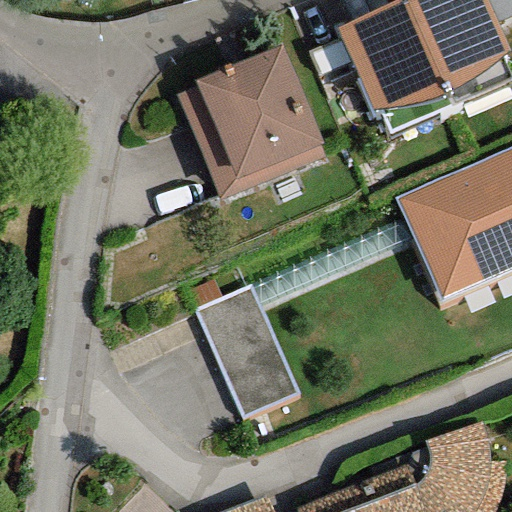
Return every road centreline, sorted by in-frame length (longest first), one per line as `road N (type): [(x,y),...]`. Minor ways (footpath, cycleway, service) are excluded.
road 1 (residential): [(34,511),(57,400),(101,64)]
road 2 (residential): [(101,64),(249,0)]
